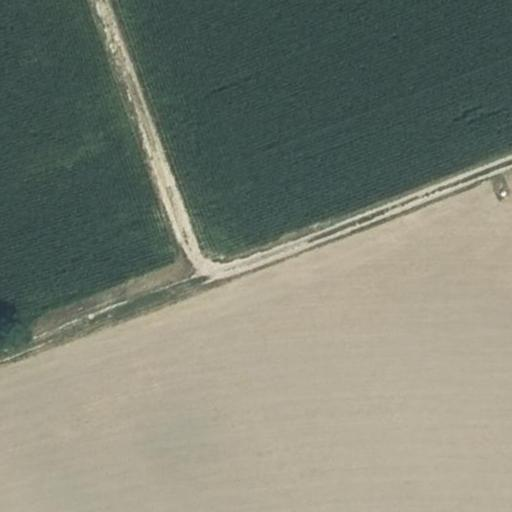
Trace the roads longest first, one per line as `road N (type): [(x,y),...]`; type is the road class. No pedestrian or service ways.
road 1 (track): [(0,347),(511,160)]
road 2 (track): [(204,278),(106,0)]
